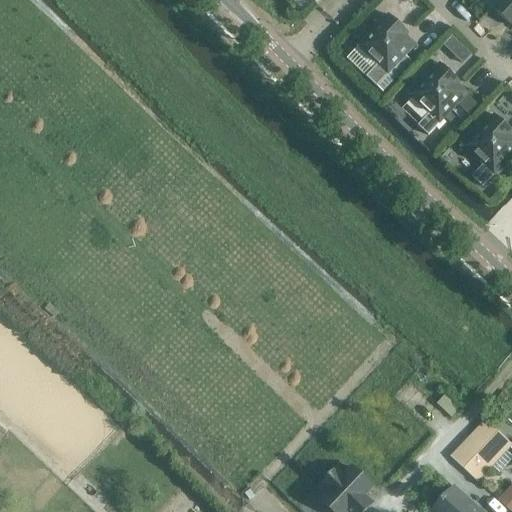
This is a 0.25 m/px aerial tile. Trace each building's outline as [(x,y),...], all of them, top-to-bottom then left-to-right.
[(511,0),(500,0),(493,8),(511,26),(511,0)] [(377,87),(416,45),(407,36),(409,34),(389,15),(358,47),(378,65),(366,77),(377,87)] [(429,136),(468,94),(458,85),(461,83),(441,63),(410,96),(429,114),(418,126),(429,136)] [(483,187),(511,156),(511,131),(495,115),(464,147),(483,165),(472,177),(483,187)] [(452,418),(464,406),(453,395),(441,408),(452,418)] [(477,482),(510,447),(484,422),(469,438),(472,441),(462,451),(460,448),(451,457),(477,482)] [(373,489),(373,488),(351,467),(344,475),(340,471),(338,469),(320,488),(326,494),(321,499),(333,511),(363,511),(373,502),(366,496),(373,489)] [(511,506),(511,483),(500,496),(511,506)] [(433,511),(431,511),(479,511),(478,510),(477,511),(453,489),(452,490),(452,491),(444,499),(443,498),(439,501),(441,503),(433,511)]
